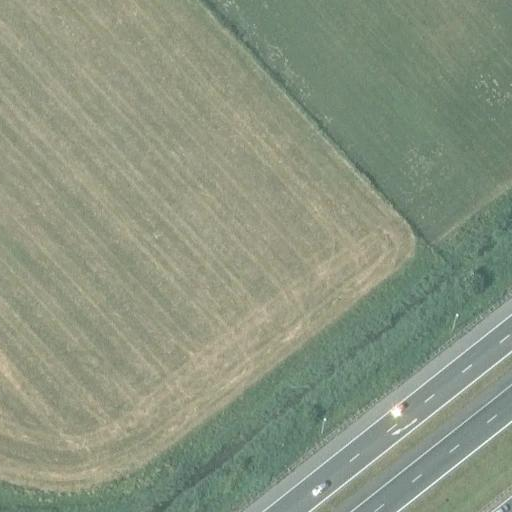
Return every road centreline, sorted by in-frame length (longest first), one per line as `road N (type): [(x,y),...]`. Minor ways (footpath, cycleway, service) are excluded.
road 1 (motorway): [(511,335),(290,511)]
road 2 (motorway): [(511,407),(380,511)]
